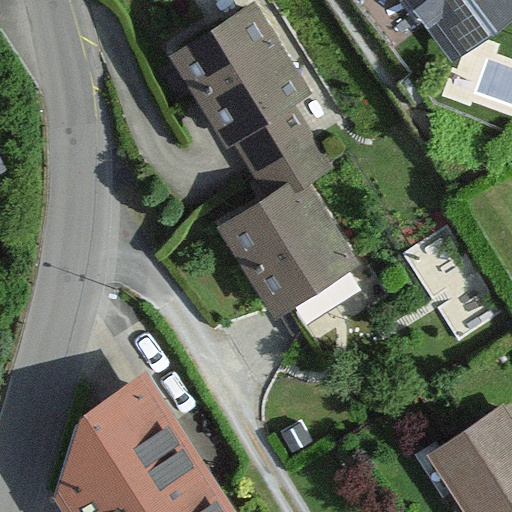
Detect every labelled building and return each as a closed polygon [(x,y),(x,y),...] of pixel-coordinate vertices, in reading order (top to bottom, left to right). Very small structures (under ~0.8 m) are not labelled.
[(266,0),(251,0),(181,43),(270,186),(225,213),(281,303),(362,252),(314,175),(339,160),(298,94),(317,82),(266,0)] [(511,0),(419,0),(457,46),(511,8),(511,0)] [(0,165),(11,160),(0,137),(0,165)] [(247,511),(151,357),(84,398),(60,481),(79,511),(247,511)] [(511,511),(511,394),(432,446),(475,511),(511,511)]
